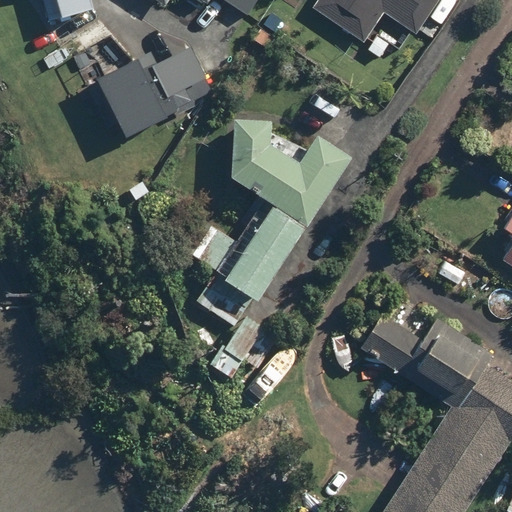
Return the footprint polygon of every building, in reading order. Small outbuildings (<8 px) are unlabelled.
[(85,8),(82,0),(48,0),(53,17),(85,8)] [(155,0),(162,4),(164,0),(189,0),(201,7),(205,0),(217,0),(245,17),(255,0),(155,0)] [(316,0),(311,9),(361,42),(380,14),(412,35),(422,19),(433,27),(451,0),(316,0)] [(154,64),(148,52),(81,87),(103,130),(111,126),(118,139),(184,105),(177,92),(202,79),(186,47),(154,64)] [(263,124),(224,122),(220,181),(254,201),(230,241),(202,224),(184,253),(215,271),(210,279),(249,302),(346,159),(311,136),(290,166),(261,146),(263,124)] [(511,207),(500,225),(511,233),(495,258),(511,268),(511,207)] [(460,511),(511,433),(511,385),(482,366),(489,354),(433,318),(417,342),(374,313),(352,346),(447,407),(377,511),(460,511)] [(257,329),(240,317),(217,354),(234,365),(257,329)] [(296,358),(283,346),(250,381),(264,393),(296,358)] [(511,511),(511,488),(503,511),(511,511)]
